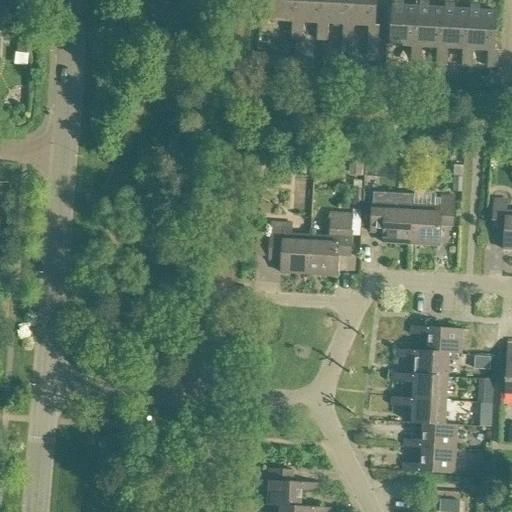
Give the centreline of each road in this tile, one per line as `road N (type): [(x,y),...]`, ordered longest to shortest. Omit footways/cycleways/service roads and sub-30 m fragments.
road 1 (residential): [(45,385),(316,403)]
road 2 (unclassified): [(45,385),(65,155)]
road 3 (residential): [(511,287),(380,281),(356,305)]
road 4 (unclassified): [(65,155),(69,0)]
road 5 (unclassified): [(35,511),(45,385)]
road 6 (residential): [(316,403),(374,511)]
